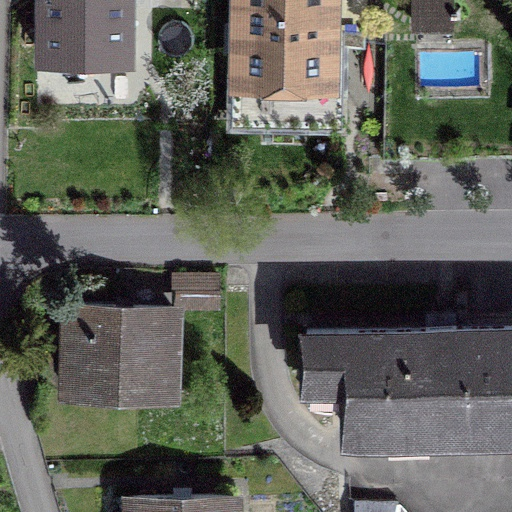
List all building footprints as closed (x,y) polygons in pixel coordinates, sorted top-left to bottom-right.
[(43,0),(43,57),(127,57),(127,0),(43,0)] [(325,126),(326,0),(243,0),(242,75),(252,75),(252,125),(325,126)] [(461,7),(452,7),(451,0),(415,0),(415,26),(452,26),(452,19),(461,19),(461,7)] [(511,94),(418,96),(419,156),(511,155),(511,94)] [(172,305),(71,302),(69,382),(169,385),(172,305)] [(217,333),(218,304),(180,303),(180,333),(217,333)] [(426,327),(306,328),(307,379),(347,379),(348,431),(511,428),(511,325),(456,326),(456,323),(426,324),(426,327)] [(511,511),(511,428),(348,431),(349,495),(395,495),(411,511),(511,511)] [(233,511),(233,493),(131,495),(131,511),(233,511)]
